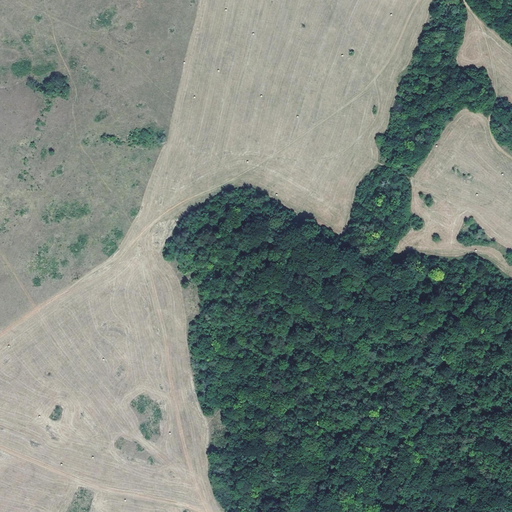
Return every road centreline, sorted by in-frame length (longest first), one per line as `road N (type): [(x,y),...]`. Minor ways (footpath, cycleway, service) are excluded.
road 1 (track): [(0,335),(113,260),(174,205),(274,155),(356,97),(388,62),(420,0)]
road 2 (track): [(212,511),(144,230)]
road 3 (track): [(201,0),(144,230)]
road 4 (track): [(207,511),(101,485),(0,443)]
